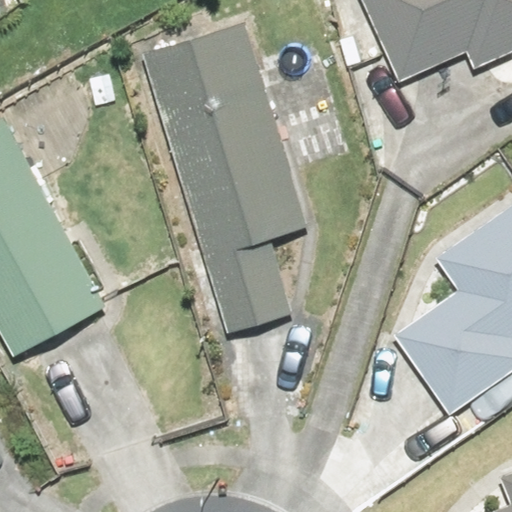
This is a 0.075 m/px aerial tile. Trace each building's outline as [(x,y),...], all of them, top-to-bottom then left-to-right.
[(511,0),(377,0),(412,77),(474,49),(481,64),(511,50),(511,0)] [(260,11),(151,43),(239,334),(309,314),(286,237),(324,225),(260,11)] [(14,113),(0,120),(0,311),(24,354),(119,300),(14,113)] [(511,206),(449,251),(472,284),(407,330),(463,409),(511,374),(511,206)] [(511,511),(511,502),(487,511),(511,511)]
